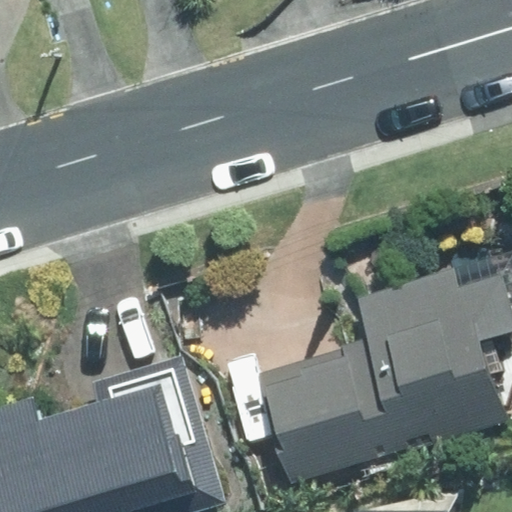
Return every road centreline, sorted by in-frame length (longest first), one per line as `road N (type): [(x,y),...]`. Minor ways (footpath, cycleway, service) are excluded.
road 1 (residential): [(0,183),(511,28)]
road 2 (unknown): [(121,147),(76,0)]
